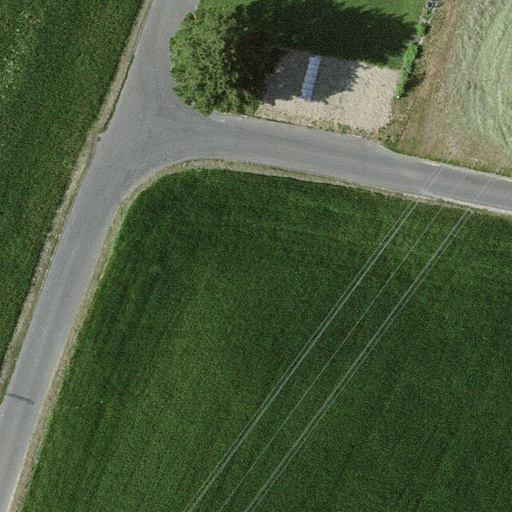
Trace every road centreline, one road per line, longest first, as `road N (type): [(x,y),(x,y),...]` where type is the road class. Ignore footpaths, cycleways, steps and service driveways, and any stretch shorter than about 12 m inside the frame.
road 1 (residential): [(133,130),(249,142),(511,194)]
road 2 (residential): [(0,479),(21,404),(133,130)]
road 3 (residential): [(133,130),(178,0)]
